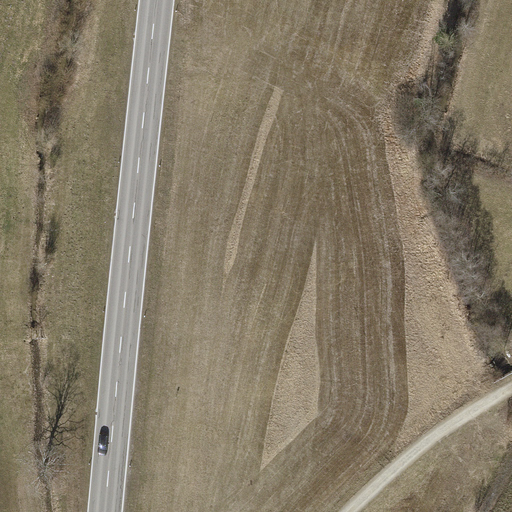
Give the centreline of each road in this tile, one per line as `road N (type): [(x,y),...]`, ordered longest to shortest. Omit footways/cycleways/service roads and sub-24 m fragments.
road 1 (primary): [(104,511),(156,0)]
road 2 (track): [(350,511),(455,421),(511,389)]
